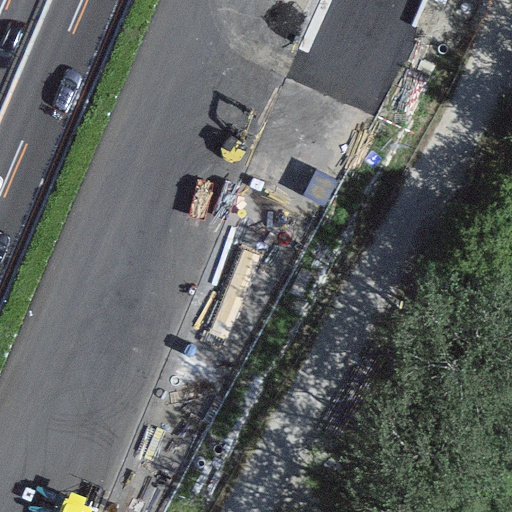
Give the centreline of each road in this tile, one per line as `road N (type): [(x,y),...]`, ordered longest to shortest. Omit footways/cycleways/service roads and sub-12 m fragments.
road 1 (motorway): [(75,511),(324,90),(365,0)]
road 2 (track): [(511,11),(478,101),(250,511)]
road 3 (motorway): [(11,511),(229,0)]
road 4 (motorway): [(69,0),(0,170)]
